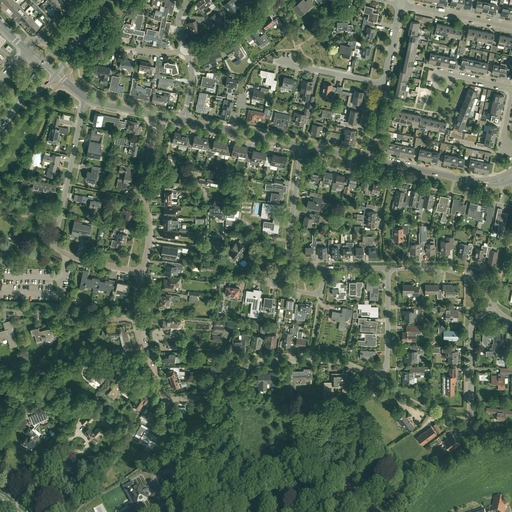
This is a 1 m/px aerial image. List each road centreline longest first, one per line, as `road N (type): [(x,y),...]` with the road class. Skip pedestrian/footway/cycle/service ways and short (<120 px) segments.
road 1 (residential): [(165,399),(218,395),(263,361),(336,361),(376,374),(387,362),(387,267)]
road 2 (residential): [(511,436),(470,426),(471,331),(495,307)]
road 3 (residential): [(69,255),(58,246),(59,229),(87,98)]
road 4 (residential): [(141,274),(157,115)]
road 5 (unclassified): [(323,267),(298,265),(288,247),(302,145)]
road 6 (residential): [(0,315),(82,324),(138,315)]
road 7 (residential): [(495,307),(475,278),(387,267)]
road 8 (tertiary): [(511,176),(480,182),(391,163)]
road 9 (tertiary): [(302,145),(183,120)]
